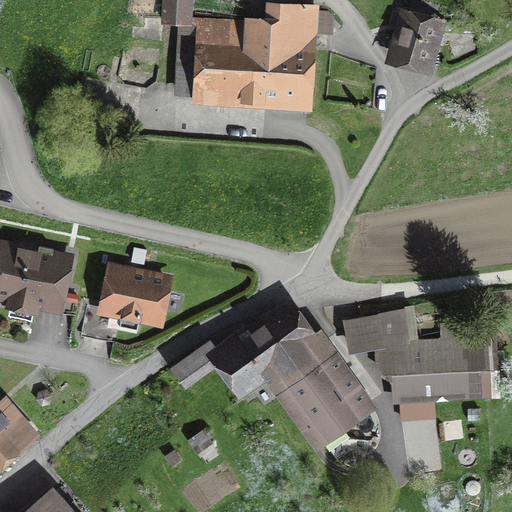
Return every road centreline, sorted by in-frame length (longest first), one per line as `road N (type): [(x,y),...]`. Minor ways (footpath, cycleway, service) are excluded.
road 1 (residential): [(0,94),(43,205),(291,272),(301,303)]
road 2 (residential): [(301,303),(247,320),(125,387),(0,498)]
road 3 (residential): [(301,303),(399,118),(511,48)]
road 4 (track): [(511,273),(340,291),(301,303)]
